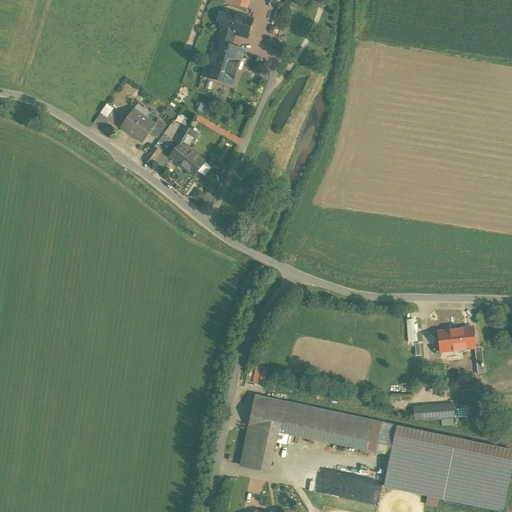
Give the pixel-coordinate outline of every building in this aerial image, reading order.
[(226,0),(225,2),(246,9),(249,0),(226,0)] [(227,12),(222,30),(235,34),(247,38),(252,20),(227,12)] [(275,27),(271,28),(270,32),(272,35),(277,34),(278,30),(275,27)] [(235,34),(222,30),(218,44),(223,45),(224,44),(231,47),(235,34)] [(208,67),(205,76),(231,85),(242,50),(231,47),(224,44),(223,45),(216,69),(208,67)] [(201,103),(199,111),(206,113),(209,106),(201,103)] [(107,104),(94,123),(111,135),(124,116),(107,104)] [(174,118),(177,112),(167,107),(165,113),(174,118)] [(134,111),(122,128),(143,143),(149,134),(155,125),(134,111)] [(155,125),(149,134),(157,139),(167,125),(159,119),(155,125)] [(164,134),(174,141),(182,126),(173,122),(164,134)] [(181,144),(188,148),(196,133),(182,126),(174,141),(181,144)] [(188,148),(181,144),(170,157),(194,177),(198,172),(205,163),(206,162),(188,148)] [(156,147),(146,159),(152,164),(161,152),(156,147)] [(212,168),(205,163),(198,172),(205,177),(212,168)] [(206,206),(209,208),(214,197),(207,193),(206,195),(198,190),(193,197),(201,203),(200,204),(205,207),(206,206)] [(473,328),(438,332),(441,352),(476,348),(473,328)] [(479,374),(485,373),(482,348),(476,349),(479,374)] [(379,420),(256,395),(241,469),(272,475),(279,442),(371,460),(379,420)] [(442,419),(442,426),(456,425),(455,404),(414,405),(415,421),(442,419)] [(504,511),(511,479),(511,451),(399,426),(385,488),(494,511),(504,511)]
